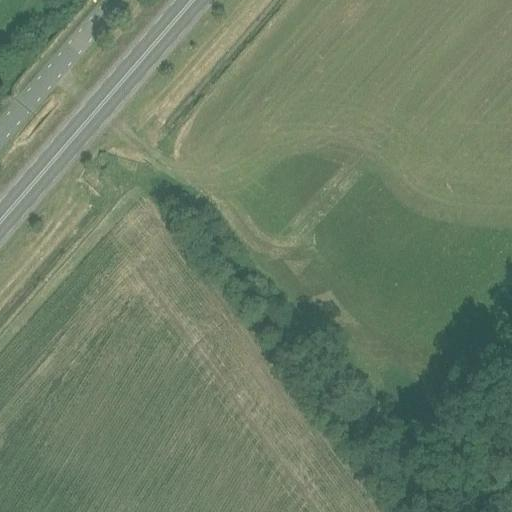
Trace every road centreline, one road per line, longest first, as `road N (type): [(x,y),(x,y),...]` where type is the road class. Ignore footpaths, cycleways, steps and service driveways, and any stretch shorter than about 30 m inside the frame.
road 1 (primary): [(0,220),(192,0)]
road 2 (unclassified): [(0,136),(118,0)]
